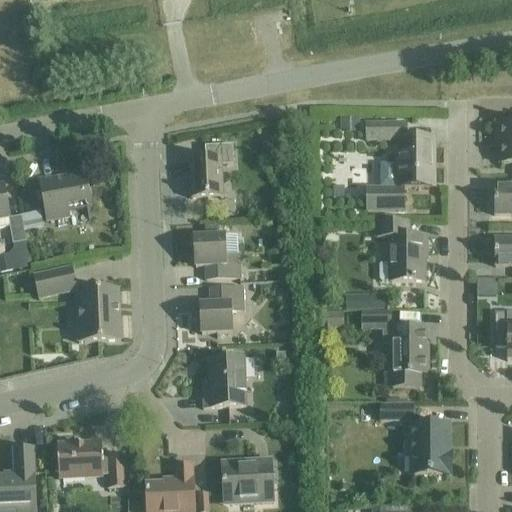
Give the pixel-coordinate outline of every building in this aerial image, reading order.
[(343,132),(359,132),(359,120),(343,120),(336,120),(336,125),(343,125),(343,132)] [(511,124),(500,124),(500,165),(511,165),(511,124)] [(404,189),(435,189),(435,141),(407,141),(407,126),(367,126),(367,143),(397,143),(398,167),(382,167),(382,191),(368,191),(368,214),(404,213),(404,189)] [(263,144),(264,160),(273,159),(272,144),(263,144)] [(189,161),(191,201),(222,199),(221,168),(233,168),(232,147),(204,148),(205,160),(189,161)] [(39,181),(47,223),(70,218),(69,215),(91,210),(89,199),(93,198),(91,190),(87,191),(84,175),(44,183),(43,180),(39,181)] [(511,189),(494,189),(494,218),(511,217),(511,189)] [(4,190),(0,190),(0,227),(9,225),(8,220),(10,220),(9,215),(4,190)] [(26,243),(21,217),(10,220),(8,220),(9,225),(13,245),(26,243)] [(392,283),(392,284),(425,284),(425,257),(428,257),(427,239),(410,239),(410,226),(378,226),(378,240),(392,240),(392,264),(380,267),(380,280),(392,283)] [(237,238),(224,238),(224,237),(194,239),(195,269),(206,269),(206,283),(240,281),(239,258),(238,258),(237,238)] [(511,240),(495,241),(495,269),(511,268),(511,240)] [(9,256),(0,258),(0,261),(2,274),(12,272),(9,256)] [(33,279),(38,301),(58,297),(56,291),(76,286),(72,270),(33,279)] [(201,336),(232,335),(231,314),(245,313),(244,290),(210,291),(210,305),(200,306),(201,336)] [(83,328),(84,345),(121,343),(118,291),(76,293),(78,328),(83,328)] [(372,297),(359,297),(359,312),(372,312),(372,297)] [(391,327),(391,315),(362,316),(362,327),(391,327)] [(511,362),(511,315),(495,315),(495,351),(507,351),(507,363),(511,362)] [(322,331),(322,340),(335,340),(335,331),(344,331),(344,316),(321,316),(322,331)] [(58,324),(59,342),(70,342),(69,324),(58,324)] [(420,376),(429,376),(429,357),(426,357),(426,330),(389,330),(389,348),(394,348),(394,361),(391,364),(390,368),(390,370),(391,374),(394,376),(394,391),(421,390),(420,376)] [(285,358),(275,358),(276,368),(286,367),(285,358)] [(204,412),(247,410),(244,361),(208,363),(209,391),(203,391),(204,412)] [(413,408),(381,408),(381,423),(413,423),(413,408)] [(444,428),(412,428),(412,477),(451,477),(451,456),(444,456),(444,428)] [(57,447),(59,481),(103,479),(103,473),(111,473),(111,491),(123,490),(122,457),(110,458),(110,459),(102,459),(101,445),(57,447)] [(16,478),(0,479),(0,511),(17,511),(35,511),(33,451),(14,452),(16,478)] [(222,470),(224,503),(256,501),(256,506),(274,505),(272,462),(254,463),(254,468),(222,470)] [(146,486),(146,511),(194,511),(193,481),(192,468),(174,468),(175,484),(146,486)] [(209,511),(208,494),(197,495),(198,511),(209,511)]
